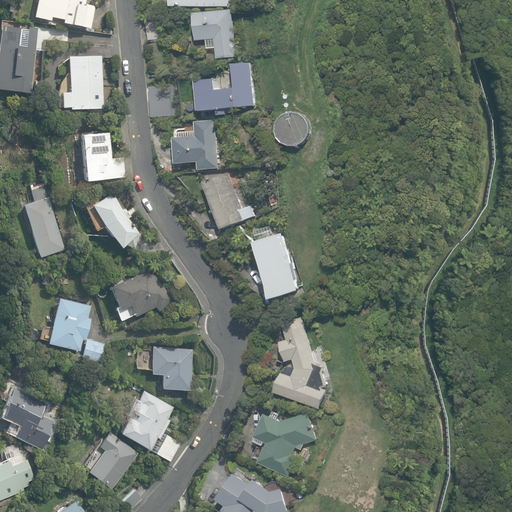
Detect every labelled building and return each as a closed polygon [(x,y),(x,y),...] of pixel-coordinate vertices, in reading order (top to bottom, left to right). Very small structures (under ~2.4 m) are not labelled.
[(62,23),(87,28),(90,15),(92,6),(84,4),(84,0),(35,0),(33,15),(32,17),(49,20),(50,15),(51,12),(63,15),(62,23)] [(216,39),(218,60),(238,57),(234,15),(233,10),(194,14),(195,15),(198,41),(216,39)] [(148,22),(150,40),(170,38),(168,20),(148,22)] [(0,90),(28,94),(36,30),(0,25),(0,90)] [(67,108),(100,108),(100,56),(66,56),(67,91),(58,92),(58,106),(67,106),(67,108)] [(218,110),(219,115),(228,114),(227,108),(256,105),(251,63),(232,65),(235,89),(217,90),(215,79),(196,80),(199,112),(218,110)] [(151,87),(153,118),(172,116),(169,86),(151,87)] [(289,149),(292,149),(293,149),(295,149),(298,148),(301,147),(304,146),(306,144),(308,141),(309,138),(310,136),(311,132),(311,129),(310,126),(309,124),(307,121),(305,119),(303,117),(300,115),(297,114),(294,114),(291,114),(288,115),(285,116),(283,117),(280,119),(278,122),(277,124),(276,127),(276,130),(276,133),(276,136),(277,139),(279,142),(281,144),(283,146),(286,148),(289,149)] [(199,162),(200,170),(220,169),(215,120),(195,122),(197,137),(175,138),(177,164),(199,162)] [(78,135),(83,181),(123,177),(121,157),(108,158),(106,133),(78,135)] [(205,183),(224,230),(257,216),(253,207),(245,210),(230,173),(205,183)] [(101,226),(118,247),(136,232),(125,218),(128,216),(122,208),(119,210),(108,192),(104,195),(102,191),(98,194),(99,198),(83,206),(93,230),(101,226)] [(20,204),(36,257),(62,250),(47,196),(20,204)] [(256,231),(259,241),(274,236),(271,227),(256,231)] [(255,243),(274,300),(302,290),(298,278),(300,277),(295,263),(293,264),(283,233),(255,243)] [(127,304),(132,316),(153,306),(155,312),(173,299),(144,264),(131,275),(128,277),(126,274),(108,282),(109,285),(107,286),(118,309),(127,304)] [(40,269),(42,285),(52,284),(50,268),(40,269)] [(79,355),(99,360),(107,345),(84,339),(90,319),(86,318),(89,306),(56,298),(44,342),(77,351),(80,340),(83,340),(79,355)] [(317,363),(305,318),(283,324),(287,340),(281,342),(286,362),(294,360),(296,367),(288,367),(285,374),(284,373),(277,393),(322,408),(328,390),(324,389),(324,388),(328,387),(325,375),(328,367),(317,363)] [(159,387),(188,390),(192,350),(152,346),(149,373),(160,374),(159,387)] [(21,438),(41,448),(53,422),(38,415),(44,404),(12,388),(4,404),(0,411),(0,414),(4,417),(17,423),(12,433),(21,438)] [(117,433),(148,450),(155,437),(159,439),(170,420),(166,417),(172,406),(142,390),(117,433)] [(261,462),(291,477),(301,458),(295,455),(298,448),(303,450),(306,444),(319,440),(311,413),(284,421),(270,414),(258,437),(260,438),(259,441),(266,445),(268,442),(270,443),(261,462)] [(86,471),(110,489),(114,482),(136,453),(107,431),(97,445),(102,449),(86,471)] [(153,452),(168,461),(178,442),(163,434),(153,452)] [(0,498),(22,490),(22,488),(28,485),(26,480),(33,477),(25,458),(10,464),(7,459),(0,461),(0,498)] [(225,510),(226,511),(290,511),(291,511),(285,489),(274,491),(257,479),(253,485),(237,473),(218,499),(228,506),(225,510)] [(118,502),(126,511),(140,498),(132,489),(118,502)] [(82,511),(80,508),(71,499),(54,511),(82,511)]
